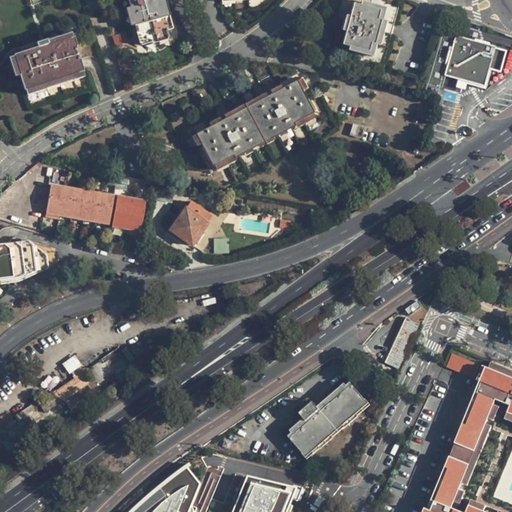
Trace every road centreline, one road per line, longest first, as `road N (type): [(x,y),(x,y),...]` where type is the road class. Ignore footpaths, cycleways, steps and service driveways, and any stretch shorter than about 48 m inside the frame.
road 1 (primary): [(480,152),(283,260),(97,298),(50,316),(0,352)]
road 2 (primary): [(88,511),(152,454),(511,205)]
road 3 (residential): [(16,158),(253,43),(300,0)]
road 4 (secondary): [(237,344),(4,511)]
road 5 (residential): [(511,352),(442,325),(360,497)]
road 6 (secondary): [(436,191),(294,291),(237,344)]
road 7 (unknown): [(450,2),(425,40),(422,72),(392,85),(262,34)]
road 8 (secondary): [(237,344),(313,308),(450,215)]
road 9 (unknown): [(190,282),(120,255),(20,236)]
